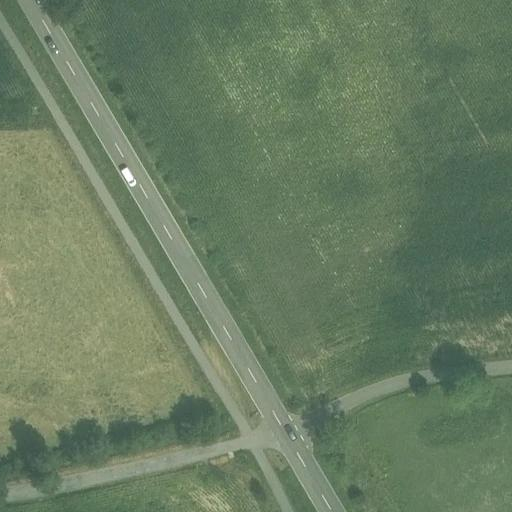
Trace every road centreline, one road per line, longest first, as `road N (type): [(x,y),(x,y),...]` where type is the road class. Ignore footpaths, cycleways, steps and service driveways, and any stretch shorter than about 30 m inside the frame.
road 1 (secondary): [(288,441),(31,0)]
road 2 (unclassified): [(288,441),(402,382),(511,371)]
